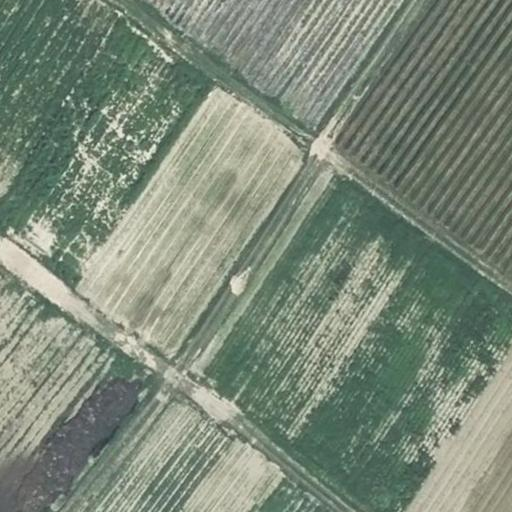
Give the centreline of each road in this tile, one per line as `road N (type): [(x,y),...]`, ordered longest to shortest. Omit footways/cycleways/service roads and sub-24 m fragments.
road 1 (track): [(423,0),(79,511)]
road 2 (track): [(511,287),(125,0)]
road 3 (track): [(342,511),(173,378)]
